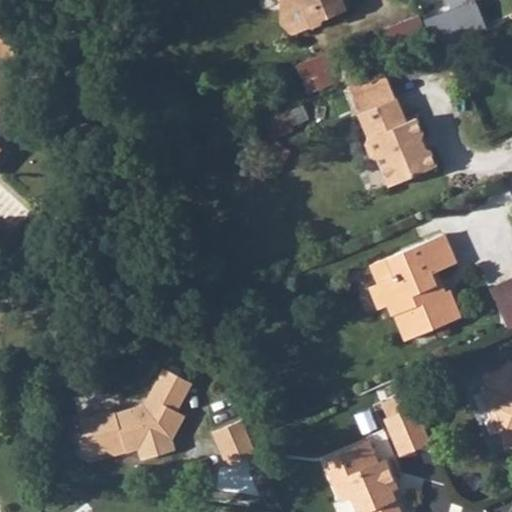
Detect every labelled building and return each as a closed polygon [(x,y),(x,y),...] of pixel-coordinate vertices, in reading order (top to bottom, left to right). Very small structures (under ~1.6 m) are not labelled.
[(280,0),(280,24),(296,36),(325,24),(324,19),(350,8),(350,0),(280,0)] [(487,22),(477,1),(456,9),(468,31),(487,22)] [(435,44),(468,31),(456,9),(425,22),(435,44)] [(392,57),(427,42),(415,16),(380,30),(392,57)] [(0,23),(0,56),(14,54),(7,38),(1,24),(0,23)] [(0,142),(1,143),(8,138),(9,130),(0,122),(0,110),(4,106),(3,92),(0,78),(0,142)] [(366,115),(397,103),(391,90),(361,101),(366,115)] [(366,146),(372,160),(379,162),(391,190),(438,169),(433,155),(425,152),(419,141),(424,134),(418,120),(405,125),(397,103),(366,115),(359,118),(370,140),(366,146)] [(106,248),(129,239),(121,222),(98,231),(106,248)] [(392,317),(398,316),(408,339),(461,319),(454,301),(449,303),(445,295),(432,299),(428,290),(440,286),(435,275),(456,267),(443,237),(388,258),(396,279),(379,285),(379,288),(372,298),(377,312),(389,309),(392,317)] [(379,285),(396,279),(388,258),(370,265),(379,285)] [(501,315),(511,310),(511,283),(491,291),(501,315)] [(428,290),(432,299),(445,295),(440,286),(428,290)] [(381,321),(392,317),(389,309),(377,312),(381,321)] [(189,390),(197,377),(168,361),(161,375),(189,390)] [(508,436),(511,444),(511,372),(500,378),(505,390),(491,396),(497,410),(488,414),(499,440),(508,436)] [(116,405),(115,402),(81,411),(87,427),(80,429),(87,448),(95,452),(110,447),(116,451),(142,445),(146,456),(180,446),(174,432),(188,409),(181,406),(189,390),(161,375),(150,395),(116,405)] [(491,396),(505,390),(500,378),(486,384),(491,396)] [(488,414),(497,410),(491,396),(482,401),(488,414)] [(254,446),(239,412),(209,425),(225,459),(254,446)] [(403,458),(431,446),(416,415),(389,426),(403,458)] [(507,459),(511,456),(511,444),(508,436),(499,440),(507,459)] [(352,499),(358,511),(401,511),(395,498),(401,495),(388,464),(382,467),(374,447),(327,465),(343,502),(352,499)]
